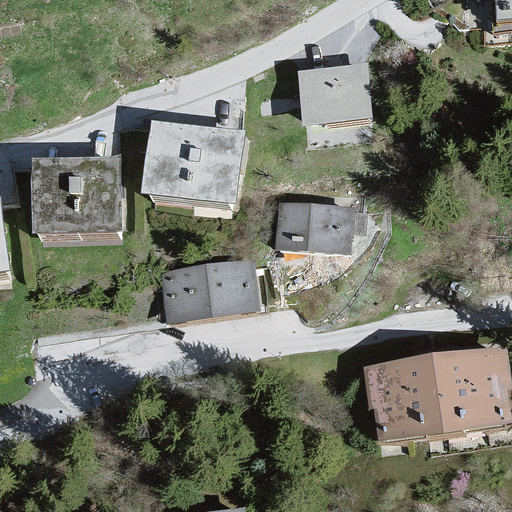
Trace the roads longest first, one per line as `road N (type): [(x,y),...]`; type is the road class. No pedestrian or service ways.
road 1 (residential): [(511,323),(187,347),(118,364),(0,429)]
road 2 (residential): [(372,0),(180,99),(0,160)]
